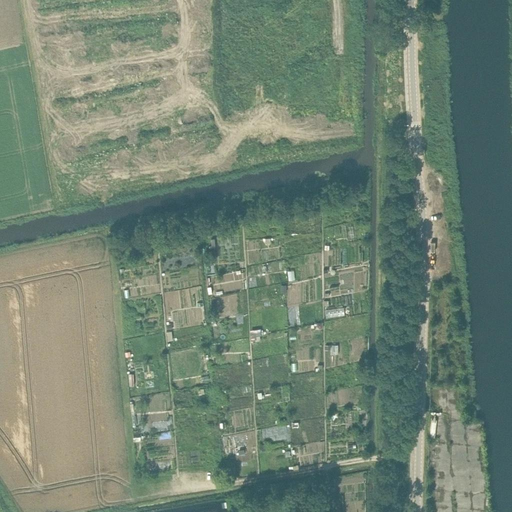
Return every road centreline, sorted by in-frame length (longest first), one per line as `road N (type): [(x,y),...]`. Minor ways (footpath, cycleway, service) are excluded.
road 1 (unclassified): [(415,511),(422,220),(409,0)]
road 2 (primary): [(87,73),(511,83)]
